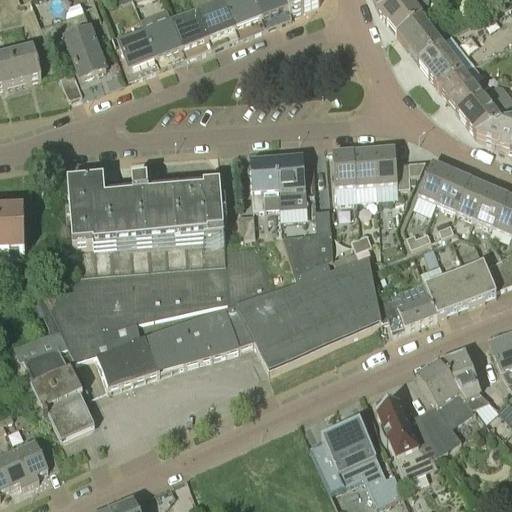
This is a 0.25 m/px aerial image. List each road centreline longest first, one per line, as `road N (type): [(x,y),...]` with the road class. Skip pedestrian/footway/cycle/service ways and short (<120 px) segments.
road 1 (residential): [(74,511),(511,319)]
road 2 (residential): [(29,151),(348,129),(406,116)]
road 3 (residential): [(357,25),(29,151)]
road 4 (residential): [(511,184),(484,175),(406,116)]
